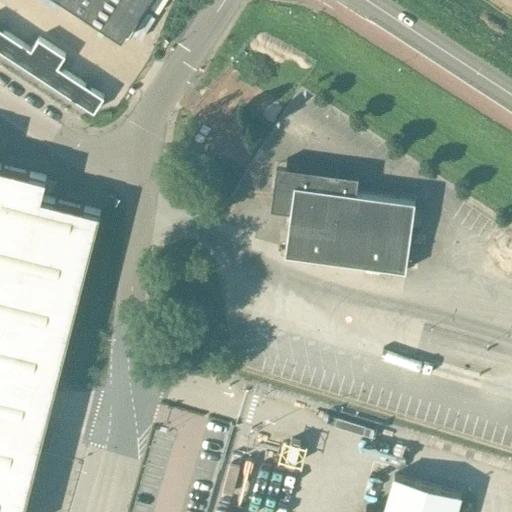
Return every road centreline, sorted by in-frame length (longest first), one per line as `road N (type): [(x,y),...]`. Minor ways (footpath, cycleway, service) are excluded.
road 1 (unclassified): [(228,0),(111,172)]
road 2 (tertiary): [(359,0),(511,99)]
road 3 (unclassified): [(141,194),(122,370)]
road 4 (unclassified): [(122,370),(114,451),(97,511)]
road 5 (unclassified): [(111,172),(0,98)]
